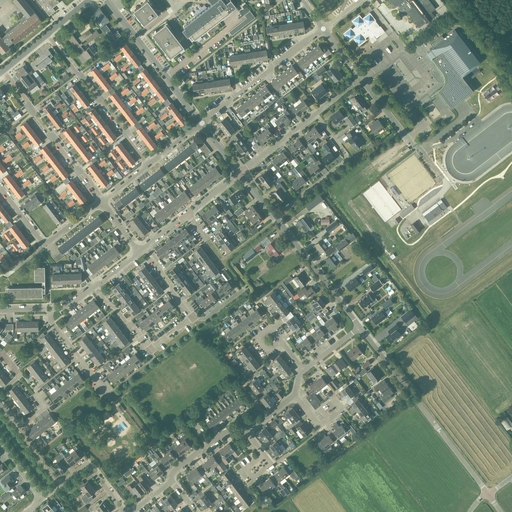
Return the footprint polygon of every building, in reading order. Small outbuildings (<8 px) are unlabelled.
[(0,35),(0,50),(2,53),(9,47),(8,46),(14,41),(15,43),(42,21),(34,12),(35,11),(25,0),(12,0),(25,15),(0,35)] [(57,0),(37,0),(49,16),(49,15),(55,11),(52,7),(59,2),(59,3),(57,0)] [(144,25),(158,14),(154,9),(153,7),(153,8),(153,7),(152,6),(151,4),(148,0),(147,0),(145,1),(145,2),(141,5),(142,6),(140,7),(140,6),(138,7),(135,9),(133,11),(137,15),(136,15),(137,16),(138,16),(138,17),(138,18),(138,17),(139,18),(140,20),(144,25)] [(188,36),(192,42),(196,39),(196,40),(201,36),(200,35),(218,22),(231,11),(231,12),(237,7),(231,0),(209,0),(210,0),(211,0),(214,3),(213,4),(214,6),(212,7),(210,6),(207,8),(206,7),(195,16),(196,17),(184,26),(185,28),(183,30),(188,36)] [(274,1),(273,0),(257,0),(257,1),(261,0),(265,0),(266,3),(264,3),(265,6),(268,10),(272,6),(271,5),(270,2),(274,1)] [(389,0),(395,8),(398,6),(399,7),(398,8),(403,15),(406,12),(418,27),(419,27),(425,23),(426,24),(432,19),(432,18),(434,16),(431,12),(436,9),(428,0),(389,0)] [(110,21),(107,17),(100,8),(93,13),(103,26),(100,28),(108,38),(112,43),(121,36),(117,31),(113,34),(105,24),(110,21)] [(351,27),(343,33),(349,41),(353,38),(359,46),(367,40),(365,38),(368,36),(370,39),(370,38),(372,41),(376,38),(385,32),(380,26),(375,21),(376,20),(370,12),(362,18),(359,15),(351,21),(356,26),(352,29),(351,27)] [(252,14),(229,32),(232,36),(255,18),(252,14)] [(158,43),(158,42),(170,58),(184,48),(177,38),(175,39),(172,35),(173,34),(169,28),(166,24),(164,26),(162,27),(156,32),(152,35),(153,37),(155,39),(156,40),(155,40),(156,40),(157,41),(156,41),(158,43)] [(68,38),(80,54),(78,56),(83,62),(94,53),(89,47),(85,50),(82,47),(99,34),(97,31),(92,34),(89,30),(77,40),(73,34),(68,38)] [(431,51),(427,54),(431,60),(433,58),(437,64),(431,72),(437,79),(437,80),(438,80),(438,81),(439,81),(440,82),(441,82),(442,82),(443,82),(444,82),(445,81),(446,81),(448,83),(439,90),(440,91),(434,96),(434,97),(435,98),(432,101),(439,111),(440,111),(447,105),(450,109),(450,110),(453,107),(474,91),(462,76),(480,62),(479,62),(483,59),(460,30),(457,33),(455,30),(444,38),(442,35),(431,44),(433,46),(430,49),(431,51)] [(125,53),(130,49),(126,44),(121,48),(125,53)] [(318,45),(314,48),(320,56),(324,52),(323,51),(318,45)] [(314,48),(310,52),(316,59),(320,56),(314,48)] [(49,49),(40,57),(47,65),(53,60),(50,58),(53,55),(49,49)] [(134,54),(130,49),(125,53),(129,58),(134,54)] [(310,52),(306,55),(311,62),(316,59),(310,52)] [(134,54),(129,58),(131,60),(128,63),(129,65),(138,58),(134,54)] [(306,55),(302,58),(307,65),(311,62),(306,55)] [(47,65),(40,57),(30,64),(35,70),(38,67),(41,70),(47,65)] [(103,58),(96,63),(99,66),(105,62),(103,58)] [(128,63),(125,66),(127,69),(130,67),(131,68),(134,65),(136,67),(140,64),(141,63),(138,58),(129,65),(128,63)] [(307,65),(302,58),(297,61),(303,69),(307,65)] [(18,70),(20,72),(16,74),(19,78),(30,91),(37,85),(30,75),(26,78),(24,75),(28,73),(31,71),(25,64),(23,66),(18,70)] [(288,69),(293,76),(297,73),(298,74),(301,72),(297,67),(295,69),(292,65),(288,69)] [(327,72),(335,82),(342,77),(337,72),(339,71),(335,66),(327,72)] [(95,76),(100,72),(96,67),(91,71),(95,76)] [(323,67),(316,72),(320,76),(326,71),(323,67)] [(145,68),(144,69),(140,72),(144,77),(142,79),(149,73),(145,68)] [(293,76),(288,69),(284,72),(289,79),(293,76)] [(33,73),(41,83),(43,81),(36,71),(33,73)] [(100,72),(95,76),(98,81),(103,77),(100,72)] [(289,79),(284,72),(279,75),(285,83),(289,79)] [(320,76),(316,72),(310,77),(316,83),(322,79),(319,76),(320,76)] [(149,73),(142,79),(144,81),(146,80),(148,82),(153,78),(149,73)] [(279,75),(275,79),(281,86),(285,83),(279,75)] [(103,77),(98,81),(102,86),(107,82),(103,77)] [(153,78),(148,82),(150,84),(146,87),(147,88),(148,90),(157,83),(153,78)] [(281,86),(275,79),(271,82),(277,89),(281,86)] [(107,82),(102,86),(106,91),(107,90),(111,87),(109,84),(111,83),(109,80),(107,82)] [(148,90),(147,88),(140,93),(140,92),(138,94),(140,96),(141,95),(143,96),(153,88),(155,92),(160,88),(157,83),(148,90)] [(74,92),(79,88),(75,84),(70,87),(74,92)] [(312,91),(318,99),(328,92),(321,84),(312,91)] [(266,86),(261,89),(267,97),(273,92),(270,87),(268,89),(266,86)] [(115,92),(111,87),(107,90),(111,95),(115,92)] [(83,93),(79,88),(74,92),(78,97),(83,93)] [(160,88),(155,92),(157,94),(153,97),(154,98),(148,103),(150,106),(154,103),(151,100),(154,98),(155,99),(164,93),(160,88)] [(122,94),(119,97),(114,101),(117,105),(122,101),(120,99),(124,96),(123,96),(130,91),(129,89),(122,94)] [(261,89),(257,93),(263,100),(267,97),(261,89)] [(115,92),(111,95),(110,96),(114,101),(119,97),(115,92)] [(86,98),(83,93),(78,97),(81,102),(86,98)] [(168,97),(164,93),(155,99),(154,98),(151,100),(154,103),(157,101),(161,99),(163,101),(167,98),(168,97)] [(263,100),(257,93),(253,96),(259,103),(263,100)] [(369,107),(358,94),(350,100),(354,105),(356,103),(360,109),(359,110),(361,113),(369,107)] [(298,104),(303,111),(309,106),(306,103),(309,101),(305,95),(300,100),(302,102),(298,104)] [(253,96),(249,99),(254,106),(259,103),(253,96)] [(78,105),(75,108),(72,109),(75,113),(80,108),(83,105),(85,107),(90,103),(86,98),(81,102),(78,105)] [(254,106),(249,99),(245,102),(250,110),(254,106)] [(126,106),(122,101),(117,105),(121,110),(126,106)] [(166,112),(162,115),(165,118),(168,116),(167,114),(168,113),(175,107),(172,102),(171,103),(167,106),(166,107),(169,109),(165,112),(166,112)] [(245,102),(240,106),(246,113),(250,110),(245,102)] [(303,111),(298,104),(295,107),(293,105),(288,108),(292,114),(295,112),(298,115),(303,111)] [(47,113),(52,110),(48,105),(43,109),(47,113)] [(126,106),(121,110),(125,115),(130,111),(126,106)] [(246,113),(240,106),(236,109),(239,113),(237,114),(241,119),(243,118),(242,116),(246,113)] [(132,114),(130,111),(125,115),(128,120),(134,116),(137,113),(145,107),(143,109),(142,107),(136,112),(135,111),(132,114)] [(179,112),(175,107),(168,113),(170,115),(172,114),(174,116),(179,112)] [(11,115),(12,115),(16,120),(22,115),(18,110),(15,113),(11,108),(9,109),(10,112),(9,112),(11,115)] [(91,114),(87,117),(86,116),(80,121),(83,124),(85,122),(86,122),(89,120),(93,117),(98,113),(94,108),(89,112),(91,114)] [(281,113),(282,115),(280,117),(286,124),(291,120),(289,118),(292,116),(286,109),(281,113)] [(52,110),(47,113),(51,118),(56,114),(52,110)] [(331,118),(336,124),(345,117),(339,110),(335,114),(331,118)] [(179,112),(174,116),(176,119),(173,121),(173,122),(174,123),(183,117),(179,112)] [(101,118),(98,113),(93,117),(96,122),(101,118)] [(59,119),(56,114),(51,118),(54,123),(59,119)] [(228,115),(225,118),(225,117),(217,123),(221,127),(231,119),(228,115)] [(344,119),(351,128),(357,124),(350,115),(344,119)] [(374,115),(364,123),(365,125),(376,116),(374,115)] [(133,124),(137,121),(135,118),(134,116),(128,120),(132,125),(133,124)] [(137,121),(133,124),(137,129),(141,126),(142,126),(139,123),(145,118),(143,116),(137,121)] [(174,123),(173,122),(170,124),(172,128),(175,125),(176,126),(180,123),(182,126),(187,122),(183,117),(174,123)] [(286,124),(280,117),(277,120),(275,117),(270,121),(275,127),(278,125),(281,128),(286,124)] [(101,118),(96,122),(98,124),(96,126),(98,129),(100,127),(105,123),(101,118)] [(59,119),(54,123),(58,128),(63,124),(59,119)] [(231,119),(221,127),(224,132),(231,126),(228,122),(232,119),(231,119)] [(370,126),(376,134),(384,128),(378,120),(370,126)] [(23,132),(30,126),(26,121),(21,125),(23,128),(21,130),(23,132)] [(141,126),(137,129),(136,130),(140,135),(155,123),(154,122),(147,127),(147,126),(144,129),(141,126)] [(155,123),(140,135),(144,139),(149,136),(145,131),(148,128),(150,130),(158,123),(157,122),(155,123)] [(109,127),(105,123),(100,127),(104,131),(109,127)] [(266,130),(263,132),(268,138),(273,134),(271,132),(273,131),(268,124),(264,127),(266,130)] [(34,131),(30,126),(23,132),(25,135),(27,133),(29,135),(34,131)] [(231,126),(224,132),(228,136),(230,133),(232,136),(239,131),(235,126),(233,128),(231,126)] [(68,136),(73,132),(69,127),(64,132),(68,136)] [(113,132),(109,127),(104,131),(108,136),(113,132)] [(315,127),(310,131),(315,138),(317,136),(319,138),(322,136),(320,134),(315,127)] [(346,134),(349,138),(347,139),(352,144),(353,144),(356,149),(363,143),(355,134),(356,133),(353,129),(346,134)] [(34,131),(29,135),(33,140),(38,136),(34,131)] [(315,138),(310,131),(305,135),(310,142),(312,140),(314,143),(317,141),(315,138)] [(73,132),(68,136),(71,141),(77,137),(73,132)] [(116,137),(113,132),(108,136),(111,141),(116,137)] [(233,137),(236,141),(233,143),(237,148),(244,143),(242,140),(240,138),(242,136),(239,132),(238,133),(233,137)] [(263,132),(260,134),(258,132),(253,135),(259,142),(261,140),(263,142),(268,138),(263,132)] [(156,138),(153,140),(148,144),(151,149),(156,145),(154,143),(158,140),(157,140),(164,135),(162,133),(156,138)] [(41,141),(38,136),(33,140),(36,145),(41,141)] [(149,136),(144,139),(148,144),(153,140),(149,136)] [(80,142),(77,137),(71,141),(75,146),(80,142)] [(306,149),(304,146),(299,139),(294,143),(299,150),(301,149),(303,151),(306,149)] [(82,141),(80,142),(75,146),(79,151),(84,147),(82,144),(84,143),(82,141)] [(195,141),(190,145),(194,151),(199,157),(202,161),(204,159),(201,156),(201,155),(197,149),(200,147),(198,146),(197,144),(197,143),(195,141)] [(327,154),(322,158),(328,165),(336,158),(331,152),(333,151),(330,148),(333,146),(329,141),(327,142),(326,143),(323,145),(327,150),(325,152),(327,154)] [(119,151),(124,147),(120,142),(115,146),(119,151)] [(247,146),(244,143),(237,148),(241,154),(244,152),(245,152),(247,155),(253,150),(249,145),(247,146)] [(299,150),(294,143),(289,147),(294,154),(296,156),(299,154),(297,152),(299,150)] [(42,156),(50,150),(46,145),(41,149),(43,152),(40,154),(42,156)] [(194,151),(190,145),(185,149),(189,155),(194,151)] [(84,147),(79,151),(83,156),(88,152),(84,147)] [(124,147),(119,151),(123,156),(128,152),(124,147)] [(185,149),(180,153),(184,159),(189,155),(185,149)] [(50,150),(42,156),(44,158),(46,156),(48,159),(54,155),(50,150)] [(88,152),(83,156),(86,161),(92,157),(89,154),(91,153),(90,151),(88,152)] [(0,161),(0,165),(3,163),(5,162),(12,157),(15,154),(14,152),(10,155),(4,160),(3,159),(0,161)] [(128,152),(123,156),(125,159),(123,161),(124,162),(132,157),(128,152)] [(283,152),(278,156),(283,162),(286,160),(288,163),(290,161),(295,167),(298,165),(294,159),(293,159),(289,153),(286,155),(283,152)] [(184,159),(180,153),(175,157),(179,163),(184,159)] [(57,160),(54,155),(48,159),(52,164),(57,160)] [(283,162),(278,156),(273,160),(276,164),(273,166),(279,173),(282,172),(280,170),(280,169),(278,166),(283,162)] [(132,157),(124,162),(126,165),(128,163),(130,166),(135,162),(132,157)] [(175,157),(170,161),(174,167),(179,163),(175,157)] [(99,163),(95,166),(93,163),(88,167),(92,172),(97,168),(100,165),(100,166),(108,159),(105,161),(104,160),(99,164),(99,163)] [(61,164),(57,160),(52,164),(56,168),(61,164)] [(315,162),(316,163),(308,169),(314,176),(322,170),(319,167),(322,164),(319,160),(315,162)] [(174,167),(170,161),(165,164),(169,171),(174,167)] [(59,172),(50,179),(46,182),(47,183),(51,180),(56,177),(60,174),(65,170),(61,164),(56,168),(59,172)] [(298,165),(295,167),(290,170),(294,175),(302,170),(300,167),(298,165)] [(217,177),(221,174),(215,167),(213,169),(211,166),(209,167),(217,177)] [(217,177),(209,167),(207,168),(210,171),(208,173),(214,180),(217,177)] [(97,168),(92,172),(96,177),(101,173),(97,168)] [(160,168),(155,172),(160,178),(165,174),(160,168)] [(69,174),(65,170),(60,174),(63,178),(66,176),(69,174)] [(203,171),(202,173),(210,183),(214,180),(208,173),(206,175),(203,171)] [(160,178),(155,172),(150,176),(155,182),(160,178)] [(269,173),(267,174),(265,172),(259,177),(263,182),(271,176),(269,173)] [(104,178),(101,173),(96,177),(99,182),(104,178)] [(210,183),(202,173),(200,174),(203,177),(200,179),(206,186),(210,183)] [(13,179),(9,174),(4,178),(8,183),(13,179)] [(291,183),(296,189),(302,184),(303,184),(306,182),(301,175),(291,183)] [(150,176),(145,180),(150,186),(155,182),(150,176)] [(271,176),(263,182),(267,188),(273,183),(272,181),(274,179),(271,176)] [(206,186),(200,179),(198,180),(196,177),(194,178),(202,189),(206,186)] [(108,183),(104,178),(99,182),(103,187),(105,186),(107,189),(112,185),(110,182),(108,183)] [(202,189),(194,178),(193,180),(195,183),(193,184),(199,192),(202,189)] [(16,184),(13,179),(8,183),(11,187),(16,184)] [(70,181),(66,184),(68,187),(65,189),(65,190),(60,194),(61,196),(75,185),(71,180),(70,181)] [(150,186),(145,180),(140,184),(145,190),(150,186)] [(199,192),(193,184),(191,186),(188,183),(187,184),(189,187),(195,195),(199,192)] [(275,187),(277,190),(272,193),(279,202),(286,197),(283,193),(286,191),(280,183),(275,187)] [(15,192),(20,188),(18,186),(16,184),(11,187),(15,192)] [(75,185),(61,196),(59,198),(60,200),(63,197),(68,194),(69,195),(72,192),(74,194),(79,190),(75,185)] [(392,186),(389,189),(396,196),(399,194),(392,186)] [(130,191),(135,197),(140,193),(135,187),(130,191)] [(176,188),(186,202),(190,199),(184,191),(182,193),(180,190),(178,187),(176,188)] [(22,190),(20,188),(15,192),(19,197),(24,193),(22,190)] [(186,202),(176,188),(175,189),(179,195),(177,197),(182,205),(186,202)] [(79,190),(74,194),(78,199),(83,195),(79,190)] [(230,198),(235,204),(245,197),(240,190),(230,198)] [(135,197),(130,191),(125,195),(130,201),(135,197)] [(32,199),(30,201),(35,207),(41,202),(36,196),(35,194),(31,197),(32,199)] [(87,200),(83,195),(78,199),(81,203),(87,200)] [(125,195),(120,199),(125,205),(130,201),(125,195)] [(172,195),(171,197),(179,207),(182,205),(177,197),(175,198),(172,195)] [(179,207),(170,197),(169,198),(172,201),(169,203),(175,210),(179,207)] [(25,205),(30,211),(35,207),(30,201),(29,199),(25,202),(27,203),(25,205)] [(125,205),(120,199),(115,203),(120,209),(125,205)] [(448,208),(441,199),(423,213),(429,222),(448,208)] [(73,200),(68,204),(65,206),(66,208),(67,209),(75,203),(73,200)] [(48,212),(54,207),(56,205),(53,202),(51,203),(50,201),(43,206),(48,212)] [(175,210),(169,203),(167,204),(165,201),(163,202),(171,213),(175,210)] [(171,213),(163,202),(162,203),(164,207),(162,208),(168,216),(171,213)] [(313,202),(306,207),(309,210),(315,205),(313,202)] [(220,205),(225,211),(229,209),(224,203),(220,205)] [(322,212),(320,213),(323,218),(326,216),(327,218),(332,215),(325,204),(320,208),(322,212)] [(411,204),(399,214),(403,218),(415,209),(411,204)] [(220,208),(218,210),(215,206),(210,209),(215,216),(220,213),(223,216),(225,214),(220,208)] [(250,219),(258,212),(253,206),(245,212),(250,219)] [(54,207),(48,212),(52,217),(58,212),(60,211),(57,207),(55,209),(54,207)] [(168,216),(162,208),(160,210),(157,207),(156,208),(164,219),(168,216)] [(164,219),(156,208),(150,213),(153,217),(155,216),(157,218),(155,219),(158,223),(160,221),(160,222),(164,219)] [(215,216),(210,209),(205,213),(208,217),(206,219),(210,225),(212,223),(210,220),(215,216)] [(58,212),(52,217),(56,223),(63,218),(64,217),(61,213),(60,214),(58,212)] [(139,214),(137,216),(129,221),(132,225),(147,214),(146,212),(140,216),(139,214)] [(263,219),(258,212),(250,219),(255,225),(263,219)] [(11,218),(8,213),(0,219),(2,222),(4,220),(6,222),(9,220),(11,218)] [(149,215),(147,214),(132,225),(135,229),(146,221),(144,219),(149,215)] [(93,220),(98,226),(103,222),(99,216),(93,220)] [(310,224),(309,225),(307,222),(309,221),(307,218),(305,220),(303,217),(297,222),(305,232),(308,229),(309,230),(310,231),(311,231),(312,230),(313,229),(314,229),(314,227),(312,225),(312,224),(311,224),(310,224)] [(9,220),(6,222),(5,224),(9,228),(13,225),(9,220)] [(98,226),(93,220),(88,224),(93,230),(98,226)] [(149,224),(146,221),(135,229),(138,233),(149,224)] [(325,229),(329,233),(340,225),(336,221),(325,229)] [(411,225),(417,233),(422,230),(416,222),(411,225)] [(9,228),(11,230),(8,233),(10,235),(18,229),(14,224),(13,225),(9,228)] [(93,230),(88,224),(83,227),(88,234),(93,230)] [(150,226),(149,224),(138,233),(141,237),(148,231),(147,229),(150,226)] [(250,235),(252,234),(258,229),(256,226),(250,231),(250,232),(248,233),(250,235)] [(88,234),(83,227),(78,231),(83,238),(88,234)] [(181,232),(187,239),(189,242),(191,240),(189,237),(191,236),(185,229),(183,230),(182,228),(180,230),(181,232)] [(18,229),(10,235),(13,233),(17,237),(22,234),(18,229)] [(216,241),(228,232),(227,230),(224,233),(222,230),(215,235),(216,238),(215,239),(216,241)] [(78,231),(73,235),(78,241),(83,238),(78,231)] [(113,232),(110,234),(113,239),(114,238),(116,241),(118,239),(113,232)] [(178,232),(176,233),(185,245),(187,244),(184,241),(187,239),(181,232),(179,233),(178,232)] [(230,234),(228,232),(216,241),(218,243),(219,242),(221,244),(228,238),(227,236),(230,234)] [(175,237),(173,238),(178,245),(181,244),(183,247),(185,245),(176,233),(174,235),(175,237)] [(353,233),(346,238),(349,242),(356,237),(353,233)] [(26,238),(22,234),(17,237),(21,242),(26,238)] [(73,235),(68,239),(73,245),(78,241),(73,235)] [(21,242),(21,243),(22,245),(23,245),(24,247),(27,245),(30,243),(26,238),(21,242)] [(169,238),(167,240),(177,251),(178,250),(176,247),(178,245),(173,238),(171,240),(169,238)] [(228,238),(221,244),(223,246),(221,247),(223,249),(234,240),(233,239),(230,241),(228,238)] [(68,239),(63,243),(68,249),(73,245),(68,239)] [(321,253),(328,247),(322,239),(315,245),(321,253)] [(336,246),(331,250),(328,252),(331,255),(326,259),(332,267),(339,261),(333,254),(338,250),(340,252),(349,244),(345,239),(336,246)] [(167,243),(165,245),(170,252),(172,254),(174,252),(176,255),(178,253),(177,251),(167,240),(165,241),(167,243)] [(234,240),(223,249),(224,251),(226,250),(227,252),(235,247),(233,245),(236,242),(234,240)] [(267,246),(270,249),(267,252),(270,256),(274,254),(276,256),(282,251),(274,240),(267,246)] [(114,246),(112,247),(118,254),(120,253),(123,250),(119,245),(120,244),(118,241),(113,245),(114,246)] [(15,242),(11,244),(6,248),(9,251),(14,248),(14,247),(17,245),(15,242)] [(68,249),(63,243),(58,247),(61,251),(63,253),(68,249)] [(118,254),(112,247),(109,244),(106,247),(109,250),(108,250),(114,258),(118,254)] [(170,252),(165,245),(162,246),(161,244),(159,246),(168,258),(170,256),(168,253),(170,252)] [(168,258),(159,246),(157,247),(159,249),(156,251),(162,258),(164,256),(166,259),(168,258)] [(204,247),(202,248),(200,246),(193,251),(195,254),(192,256),(193,258),(205,249),(204,247)] [(205,249),(193,258),(188,262),(190,264),(198,258),(200,260),(207,254),(205,252),(207,251),(205,249)] [(247,262),(257,255),(252,249),(243,256),(247,262)] [(102,250),(101,251),(109,262),(114,258),(108,250),(104,253),(102,250)] [(97,254),(96,254),(104,265),(109,262),(101,251),(99,252),(101,255),(99,257),(97,254)] [(3,255),(0,257),(0,262),(1,261),(0,261),(5,257),(9,262),(13,260),(7,253),(4,255),(3,255)] [(369,260),(364,253),(360,256),(363,259),(357,264),(360,267),(369,260)] [(104,265),(96,254),(91,258),(94,261),(100,269),(104,265)] [(207,254),(200,260),(201,262),(198,264),(200,266),(212,257),(210,255),(208,257),(207,254)] [(212,257),(200,266),(201,268),(204,266),(206,268),(213,263),(211,261),(213,259),(212,257)] [(94,261),(89,265),(95,272),(100,269),(94,261)] [(89,265),(87,262),(85,263),(88,266),(89,268),(86,270),(90,275),(93,273),(94,273),(95,272),(89,265)] [(208,270),(201,275),(200,274),(198,275),(201,278),(218,266),(216,264),(215,265),(213,263),(206,268),(208,270)] [(171,275),(182,267),(181,265),(178,268),(176,265),(169,270),(171,272),(169,274),(171,275)] [(371,265),(362,271),(365,275),(374,269),(371,265)] [(142,277),(149,271),(145,266),(142,269),(140,267),(134,271),(137,276),(139,274),(142,277)] [(219,268),(218,266),(201,278),(203,281),(205,280),(203,277),(206,275),(208,277),(211,274),(212,277),(219,271),(218,269),(219,268)] [(182,267),(171,275),(172,277),(174,276),(175,278),(182,273),(180,271),(184,269),(182,267)] [(149,271),(142,277),(145,282),(152,276),(149,271)] [(300,272),(294,278),(300,287),(307,282),(303,277),(304,276),(300,272)] [(184,276),(182,273),(175,278),(177,281),(176,282),(177,283),(189,275),(187,273),(184,276)] [(189,275),(177,283),(179,285),(180,284),(182,287),(188,282),(187,280),(187,279),(189,281),(192,279),(190,277),(192,275),(191,273),(189,275)] [(287,284),(293,279),(290,275),(280,284),(283,286),(286,284),(287,284)] [(156,281),(152,276),(145,282),(149,286),(156,281)] [(357,276),(345,285),(350,291),(362,283),(357,276)] [(374,284),(370,287),(371,290),(373,292),(378,288),(383,285),(381,282),(379,280),(374,284)] [(156,281),(149,286),(153,291),(160,285),(156,281)] [(190,284),(188,282),(182,287),(183,289),(182,290),(184,292),(195,283),(193,281),(190,284)] [(121,282),(119,283),(112,289),(116,293),(123,288),(121,286),(123,284),(121,282)] [(214,291),(217,289),(211,282),(208,284),(212,289),(214,291)] [(221,284),(228,293),(233,288),(228,282),(224,284),(224,283),(221,284)] [(195,283),(184,292),(185,293),(186,292),(188,295),(195,290),(193,288),(196,285),(195,283)] [(219,286),(220,288),(217,290),(222,297),(228,293),(221,284),(219,286)] [(160,285),(153,291),(154,293),(152,295),(154,297),(156,300),(162,295),(160,293),(163,290),(160,285)] [(271,286),(258,296),(260,299),(273,289),(271,286)] [(303,296),(306,293),(308,297),(311,294),(313,296),(316,293),(311,286),(307,290),(305,287),(300,292),(300,291),(297,293),(300,298),(303,296)] [(124,290),(123,288),(116,293),(119,298),(129,290),(127,287),(124,290)] [(212,289),(206,293),(208,296),(206,298),(212,305),(217,301),(214,298),(217,296),(214,291),(212,289)] [(129,290),(119,298),(123,302),(130,297),(128,295),(131,293),(129,290)] [(267,296),(268,298),(265,301),(266,303),(276,295),(273,291),(267,296)] [(368,294),(358,302),(363,309),(374,301),(368,294)] [(280,299),(276,295),(266,303),(268,305),(272,302),(273,304),(280,299)] [(133,301),(130,297),(123,302),(126,307),(133,301)] [(164,304),(170,311),(175,307),(172,304),(175,303),(170,297),(167,298),(169,300),(164,304)] [(212,305),(206,298),(204,300),(202,297),(196,301),(200,306),(203,304),(207,309),(212,305)] [(320,313),(318,310),(325,305),(320,298),(311,305),(315,310),(313,311),(313,313),(314,314),(308,318),(310,321),(320,313)] [(390,298),(382,304),(384,308),(393,302),(390,298)] [(273,304),(275,306),(271,309),(272,311),(283,304),(280,299),(273,304)] [(93,300),(88,304),(94,312),(99,308),(93,300)] [(137,306),(133,301),(126,307),(130,311),(137,306)] [(88,304),(82,309),(88,317),(94,312),(88,304)] [(164,304),(159,308),(165,315),(170,311),(164,304)] [(283,304),(272,311),(274,314),(278,311),(280,313),(286,308),(283,304)] [(140,310),(137,306),(130,311),(133,316),(140,310)] [(165,315),(159,308),(155,311),(160,319),(165,315)] [(286,308),(280,313),(281,315),(277,318),(279,320),(283,317),(286,315),(287,317),(292,314),(290,311),(289,312),(286,308)] [(82,309),(77,313),(83,321),(88,317),(82,309)] [(252,309),(251,310),(258,319),(262,316),(257,310),(254,311),(252,309)] [(388,316),(383,309),(371,318),(376,324),(388,316)] [(405,313),(401,317),(403,320),(406,323),(409,320),(412,318),(413,319),(414,320),(415,319),(417,318),(413,314),(410,309),(405,313)] [(249,312),(251,314),(249,316),(254,322),(258,319),(251,310),(249,312)] [(160,319),(155,311),(150,315),(156,322),(160,319)] [(77,313),(71,317),(77,325),(83,321),(77,313)] [(292,314),(287,317),(289,319),(286,321),(288,324),(284,327),(286,329),(296,321),(293,317),(294,316),(292,314)] [(150,315),(145,319),(151,326),(156,322),(150,315)] [(254,322),(249,316),(246,318),(244,315),(242,316),(250,326),(254,322)] [(250,326),(242,316),(241,318),(243,321),(241,322),(246,329),(250,326)] [(77,325),(71,317),(65,322),(72,330),(77,325)] [(106,318),(102,321),(103,322),(104,325),(101,327),(103,329),(113,321),(110,317),(107,319),(106,318)] [(333,317),(328,320),(336,330),(338,328),(335,325),(338,323),(333,317)] [(141,319),(139,320),(137,322),(142,328),(143,327),(144,327),(146,329),(151,326),(145,319),(143,320),(141,319)] [(336,330),(328,320),(325,323),(322,319),(319,321),(320,322),(326,330),(328,328),(329,330),(331,328),(334,331),(336,330)] [(113,321),(103,329),(100,331),(101,333),(104,330),(107,328),(109,330),(116,325),(113,321)] [(246,329),(241,322),(239,324),(236,321),(234,323),(242,332),(246,329)] [(299,325),(296,321),(286,329),(287,331),(291,328),(293,330),(295,328),(297,330),(303,326),(301,323),(299,325)] [(320,322),(317,324),(320,327),(315,330),(323,340),(325,339),(322,335),(325,333),(323,332),(326,330),(320,322)] [(242,332),(234,323),(232,324),(235,327),(233,329),(237,335),(242,332)] [(396,324),(388,331),(389,330),(391,332),(386,337),(391,343),(396,339),(397,340),(401,337),(400,336),(401,335),(397,330),(399,328),(396,324)] [(111,333),(110,333),(108,335),(109,337),(119,329),(116,325),(109,330),(111,333)] [(237,335),(233,329),(231,330),(228,327),(226,329),(234,338),(237,335)] [(119,329),(109,337),(104,341),(106,343),(111,339),(110,339),(113,336),(115,339),(123,333),(119,329)] [(234,338),(226,329),(224,330),(226,333),(224,335),(229,341),(234,338)] [(323,340),(315,330),(311,333),(310,332),(307,332),(313,340),(315,338),(316,340),(319,338),(321,341),(323,340)] [(307,337),(302,340),(310,350),(312,349),(309,345),(312,343),(310,342),(313,340),(307,332),(306,333),(306,336),(307,337)] [(45,344),(53,339),(48,333),(41,339),(45,344)] [(117,341),(114,344),(113,343),(109,346),(111,349),(126,337),(123,333),(115,339),(117,341)] [(91,335),(88,338),(86,335),(79,341),(82,345),(97,334),(94,335),(92,337),(91,335)] [(97,334),(82,345),(85,349),(92,343),(90,341),(93,339),(98,336),(97,334)] [(126,337),(111,349),(112,350),(116,347),(120,344),(122,347),(121,347),(123,349),(127,346),(126,344),(129,341),(126,337)] [(53,339),(45,344),(49,350),(57,344),(53,339)] [(94,346),(92,343),(85,349),(88,353),(103,342),(102,340),(94,346)] [(310,350),(302,340),(298,343),(297,342),(295,344),(300,350),(302,348),(303,350),(305,348),(308,352),(310,350)] [(103,342),(88,353),(91,357),(99,352),(97,349),(100,347),(105,344),(103,342)] [(57,344),(49,350),(54,356),(61,350),(57,344)] [(241,354),(247,349),(244,345),(238,350),(234,353),(236,355),(239,352),(241,354)] [(357,346),(347,353),(353,360),(363,353),(357,346)] [(247,349),(241,354),(242,357),(240,359),(241,360),(250,353),(247,349)] [(61,350),(54,356),(58,361),(66,355),(61,350)] [(99,352),(91,357),(95,361),(105,353),(107,352),(105,350),(101,354),(99,352)] [(131,358),(136,365),(141,361),(137,357),(139,355),(137,352),(135,354),(131,358)] [(105,353),(95,361),(98,366),(105,360),(103,357),(106,355),(105,353)] [(250,353),(241,360),(243,362),(245,360),(247,362),(253,357),(250,353)] [(70,361),(66,355),(58,361),(62,367),(70,361)] [(274,366),(283,359),(279,355),(273,360),(275,362),(272,364),(274,366)] [(253,357),(247,362),(249,364),(246,366),(247,368),(257,361),(253,357)] [(333,364),(338,370),(342,368),(343,370),(348,366),(341,357),(338,360),(333,364)] [(136,365),(131,358),(126,361),(132,368),(136,365)] [(286,363),(283,359),(274,366),(275,368),(278,366),(279,368),(286,363)] [(32,373),(39,367),(35,361),(27,367),(32,373)] [(126,361),(122,364),(128,372),(132,368),(126,361)] [(260,365),(257,361),(247,368),(249,371),(252,368),(253,371),(260,365)] [(362,366),(364,369),(371,364),(368,361),(362,366)] [(286,363),(279,368),(281,370),(278,372),(280,374),(289,367),(286,363)] [(128,372),(122,364),(120,366),(119,364),(116,366),(123,375),(128,372)] [(338,370),(333,364),(328,368),(328,367),(325,370),(332,379),(336,375),(335,373),(338,370)] [(123,375),(116,366),(113,368),(115,370),(113,371),(119,379),(123,375)] [(39,367),(32,373),(36,378),(44,372),(39,367)] [(289,367),(280,374),(283,379),(286,376),(292,371),(289,367)] [(374,383),(380,378),(376,373),(378,372),(374,367),(367,373),(374,383)] [(365,368),(364,369),(355,376),(357,379),(360,376),(361,376),(368,371),(365,368)] [(119,379),(113,371),(107,376),(109,379),(111,378),(114,382),(119,379)] [(48,378),(44,372),(36,378),(40,384),(48,378)] [(72,373),(80,384),(84,381),(78,373),(76,375),(73,372),(72,373)] [(73,378),(70,380),(76,387),(80,384),(72,373),(70,375),(73,378)] [(10,381),(5,375),(0,379),(0,384),(2,387),(10,381)] [(76,387),(70,380),(68,381),(63,376),(62,377),(64,380),(63,380),(72,390),(76,387)] [(327,384),(328,384),(333,391),(336,389),(330,382),(331,382),(328,379),(325,382),(322,377),(316,381),(321,388),(327,384)] [(253,389),(260,384),(256,379),(249,384),(253,389)] [(351,379),(341,387),(342,389),(341,390),(343,393),(339,396),(341,398),(351,390),(348,386),(353,381),(351,379)] [(65,384),(62,386),(60,383),(68,393),(72,390),(63,380),(62,381),(65,384)] [(339,387),(334,380),(330,382),(336,389),(339,387)] [(273,381),(264,388),(266,390),(271,386),(275,383),(273,381)] [(321,388),(316,381),(310,386),(311,388),(315,393),(321,388)] [(383,385),(381,383),(374,388),(377,392),(380,390),(382,393),(390,387),(386,382),(383,385)] [(68,393),(60,383),(56,386),(64,397),(68,393)] [(260,384),(253,389),(256,394),(263,388),(260,384)] [(20,391),(16,385),(8,392),(12,397),(20,391)] [(56,390),(54,392),(60,400),(64,397),(56,386),(54,387),(56,390)] [(390,387),(382,393),(380,395),(381,397),(381,398),(385,403),(392,397),(390,394),(393,392),(390,387)] [(280,390),(278,392),(276,394),(279,399),(284,395),(280,390)] [(351,390),(341,398),(342,400),(346,397),(348,399),(350,397),(352,399),(357,396),(359,394),(357,392),(354,394),(351,390)] [(20,391),(12,397),(16,402),(24,396),(20,391)] [(60,400),(54,392),(51,394),(49,391),(47,392),(50,395),(56,403),(60,400)] [(264,403),(271,398),(267,393),(260,399),(264,403)] [(312,395),(311,394),(306,398),(310,403),(315,399),(312,395)] [(24,396),(16,402),(21,408),(28,402),(24,396)] [(357,396),(352,399),(354,402),(351,404),(353,406),(349,409),(351,411),(361,403),(362,402),(362,401),(362,400),(361,399),(360,398),(359,398),(358,398),(357,396)] [(240,397),(236,400),(243,409),(245,407),(243,405),(245,404),(240,397)] [(274,403),(271,398),(264,403),(267,408),(274,403)] [(236,400),(233,402),(238,409),(240,408),(242,410),(243,409),(236,400)] [(28,402),(21,408),(25,414),(33,408),(28,402)] [(233,402),(230,405),(237,414),(239,412),(237,410),(238,409),(233,402)] [(364,407),(361,403),(351,411),(352,413),(356,410),(358,412),(364,407)] [(121,413),(125,410),(120,404),(116,408),(121,413)] [(230,405),(227,407),(232,414),(233,413),(235,415),(237,414),(230,405)] [(227,407),(223,410),(230,419),(232,418),(230,415),(232,414),(227,407)] [(364,407),(358,412),(359,414),(356,417),(357,419),(367,411),(364,407)] [(289,418),(296,412),(292,408),(285,413),(289,418)] [(223,410),(220,413),(225,419),(227,418),(228,421),(230,419),(223,410)] [(368,410),(367,411),(357,419),(359,421),(362,418),(364,420),(367,418),(369,420),(373,417),(368,410)] [(296,412),(289,418),(293,423),(287,427),(289,430),(298,423),(296,421),(300,417),(296,412)] [(225,419),(220,413),(217,415),(224,424),(225,423),(224,421),(225,419)] [(44,419),(50,427),(56,422),(50,414),(44,419)] [(224,424),(217,415),(213,418),(219,425),(220,423),(222,426),(224,424)] [(500,420),(507,430),(511,427),(504,417),(502,419),(500,420)] [(219,425),(213,418),(210,420),(217,429),(219,428),(217,426),(219,425)] [(50,427),(44,419),(38,423),(45,431),(50,427)] [(217,429),(210,420),(206,423),(212,430),(214,428),(215,431),(217,429)] [(337,423),(335,425),(344,436),(348,433),(347,432),(349,430),(343,421),(340,423),(342,425),(339,426),(337,423)] [(300,426),(298,423),(289,430),(293,434),(299,430),(304,437),(310,432),(306,427),(307,426),(304,422),(300,426)] [(38,423),(33,427),(39,436),(45,431),(38,423)] [(118,436),(125,432),(124,430),(127,428),(124,423),(114,429),(118,436)] [(267,425),(265,427),(258,432),(262,437),(269,432),(267,429),(269,428),(267,425)] [(335,429),(333,431),(332,429),(329,431),(336,440),(339,438),(340,440),(344,436),(335,425),(333,426),(335,429)] [(39,436),(33,427),(27,432),(33,440),(39,436)] [(274,435),(276,437),(280,434),(284,431),(282,429),(279,431),(274,435)] [(329,435),(326,437),(324,433),(321,434),(329,444),(333,441),(334,442),(336,440),(329,431),(327,433),(329,435)] [(266,442),(269,439),(273,436),(269,432),(262,437),(266,442)] [(329,444),(321,434),(319,436),(322,440),(320,442),(321,443),(319,445),(325,452),(331,447),(329,444)] [(180,443),(186,450),(191,447),(187,442),(189,440),(185,435),(181,438),(183,441),(180,443)] [(280,446),(276,441),(273,444),(269,446),(273,451),(280,446)] [(186,450),(180,443),(178,445),(175,442),(171,446),(174,450),(174,451),(176,455),(177,456),(180,454),(181,454),(186,450)] [(289,445),(289,446),(285,449),(287,452),(292,448),(295,445),(293,442),(289,445)] [(167,453),(165,455),(171,462),(175,458),(174,457),(171,453),(174,451),(167,443),(165,445),(168,449),(166,451),(167,453)] [(229,443),(224,447),(230,454),(232,452),(233,455),(236,453),(238,455),(241,453),(236,446),(233,448),(231,446),(229,443)] [(283,450),(280,446),(273,451),(277,456),(283,450)] [(74,448),(75,451),(71,454),(76,462),(81,458),(77,453),(80,451),(76,447),(74,448)] [(224,447),(219,451),(222,454),(224,456),(221,458),(226,465),(229,463),(227,460),(229,458),(227,456),(230,454),(224,447)] [(76,462),(71,454),(69,452),(64,455),(62,453),(59,454),(64,460),(66,458),(72,465),(76,462)] [(64,460),(59,454),(55,458),(57,461),(54,464),(57,468),(56,468),(58,471),(59,471),(61,473),(66,469),(61,462),(64,460)] [(151,465),(151,466),(159,476),(163,472),(161,468),(159,466),(161,464),(157,459),(153,454),(151,456),(156,463),(152,466),(151,465)] [(171,462),(165,455),(161,459),(163,462),(166,466),(171,462)] [(208,460),(214,467),(216,465),(221,472),(227,468),(220,459),(217,461),(213,456),(208,460)] [(214,467),(208,460),(203,464),(207,470),(204,472),(208,477),(213,473),(212,471),(215,469),(213,468),(214,467)] [(139,465),(146,474),(148,472),(142,463),(139,465)] [(159,476),(151,466),(148,468),(151,471),(149,473),(154,480),(159,476)] [(284,467),(279,470),(284,477),(289,474),(284,467)] [(192,472),(199,482),(199,481),(201,479),(200,477),(202,476),(196,469),(192,472)] [(224,481),(232,475),(228,470),(221,476),(217,479),(218,481),(222,478),(224,481)] [(284,477),(279,470),(274,474),(280,481),(284,477)] [(199,482),(192,472),(187,476),(192,483),(194,481),(196,484),(199,482)] [(146,483),(149,480),(144,473),(138,478),(140,482),(138,484),(144,491),(150,487),(147,484),(146,483)] [(1,481),(0,481),(0,484),(6,492),(9,489),(14,486),(11,482),(13,480),(9,474),(1,481)] [(232,475),(224,481),(226,484),(224,486),(225,487),(235,479),(232,475)] [(269,478),(265,481),(270,488),(275,485),(269,478)] [(235,479),(225,487),(226,489),(229,487),(231,490),(239,484),(235,479)] [(85,492),(92,486),(88,481),(85,484),(82,481),(75,486),(80,491),(83,489),(85,492)] [(270,488),(265,481),(260,485),(265,492),(270,488)] [(144,491),(138,484),(135,486),(133,482),(127,487),(133,494),(136,492),(139,496),(144,491)] [(201,490),(204,493),(214,486),(211,483),(201,490)] [(239,484),(231,490),(233,493),(231,495),(232,496),(242,488),(239,484)] [(13,492),(10,494),(11,495),(14,500),(17,498),(20,496),(20,497),(21,497),(22,498),(24,496),(24,495),(23,494),(25,492),(20,485),(12,491),(13,492)] [(92,486),(85,492),(87,494),(82,498),(86,504),(93,499),(91,495),(96,491),(92,486)] [(242,488),(232,496),(233,498),(236,496),(238,499),(246,493),(242,488)] [(4,499),(4,500),(11,495),(8,491),(1,496),(1,497),(2,496),(4,499)] [(204,494),(200,497),(197,499),(201,504),(208,499),(208,498),(210,497),(206,492),(204,494)] [(246,493),(238,499),(240,502),(238,504),(239,505),(249,497),(246,493)] [(167,505),(174,500),(171,495),(164,500),(167,505)] [(249,497),(239,505),(240,507),(243,505),(245,508),(253,502),(249,497)] [(211,503),(208,499),(201,504),(205,508),(211,503)] [(174,500),(167,505),(171,510),(178,504),(174,500)] [(43,511),(45,511),(52,507),(48,502),(41,508),(43,511)] [(99,511),(100,511),(107,507),(103,502),(98,506),(96,504),(89,509),(91,511),(93,510),(95,511),(98,509),(99,511)]
